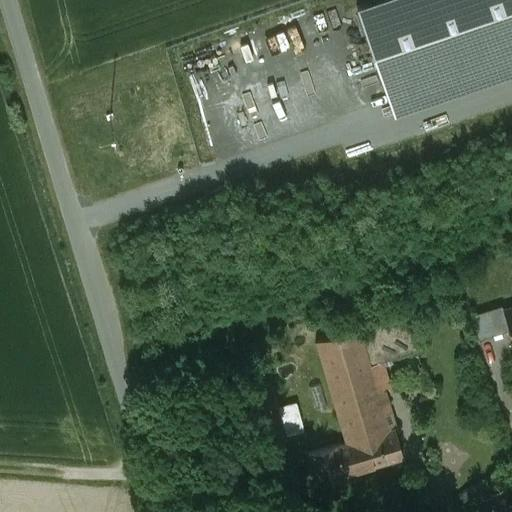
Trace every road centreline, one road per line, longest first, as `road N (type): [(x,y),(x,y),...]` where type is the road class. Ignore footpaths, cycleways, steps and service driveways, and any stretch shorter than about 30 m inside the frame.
road 1 (unclassified): [(168,511),(8,0)]
road 2 (track): [(151,474),(0,469)]
